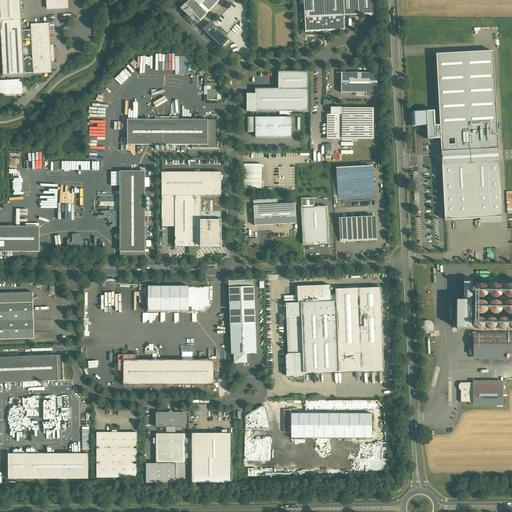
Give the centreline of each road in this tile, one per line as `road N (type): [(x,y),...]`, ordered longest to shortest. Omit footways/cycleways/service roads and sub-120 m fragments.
road 1 (tertiary): [(402,508),(42,511)]
road 2 (unclassified): [(74,275),(72,360),(93,396),(125,405),(233,402)]
road 3 (tertiary): [(391,0),(405,262)]
road 4 (tertiary): [(405,262),(418,491)]
road 5 (unclassified): [(238,273),(233,77)]
road 6 (unclassified): [(238,273),(405,262)]
road 7 (unclassified): [(74,275),(238,273)]
